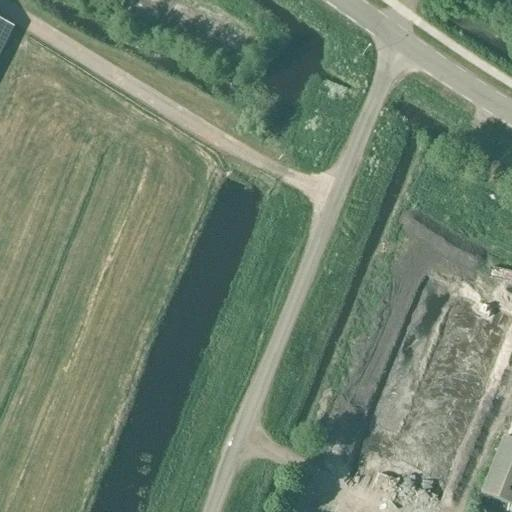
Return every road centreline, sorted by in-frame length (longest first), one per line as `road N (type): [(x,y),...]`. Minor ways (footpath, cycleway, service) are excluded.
road 1 (unclassified): [(210,511),(396,43)]
road 2 (unknown): [(332,205),(3,0)]
road 3 (tertiary): [(511,116),(396,43)]
